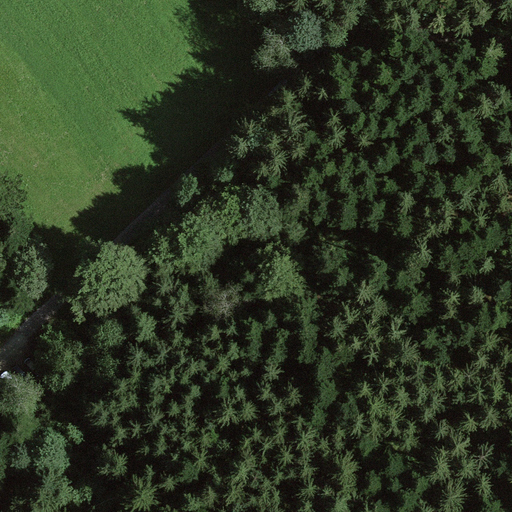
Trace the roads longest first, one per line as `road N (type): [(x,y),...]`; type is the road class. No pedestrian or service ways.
road 1 (track): [(22,338),(299,77),(376,33),(466,20),(511,25)]
road 2 (track): [(22,338),(203,511)]
